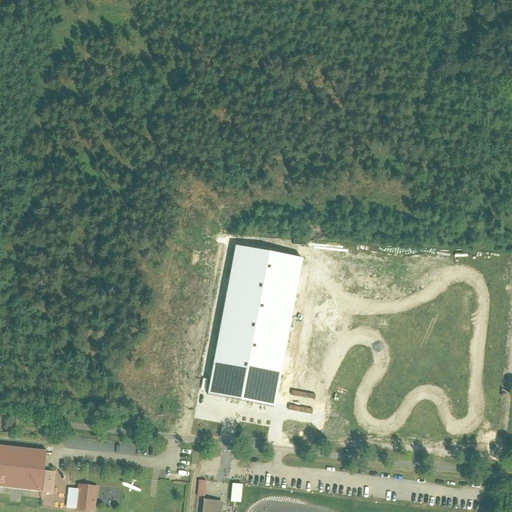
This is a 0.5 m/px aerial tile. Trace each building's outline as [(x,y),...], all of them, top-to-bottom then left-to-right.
[(226,397),(228,377),(208,375),(206,395),(226,397)] [(240,420),(250,422),(252,412),(242,411),(240,420)] [(342,425),(342,419),(318,419),(318,425),(312,425),(312,431),(338,430),(338,425),(342,425)] [(0,486),(40,491),(45,449),(0,443),(0,486)] [(199,480),(197,495),(205,495),(207,481),(199,480)] [(242,484),(231,483),(230,502),(241,503),(242,484)] [(97,487),(77,485),(75,509),(94,511),(97,487)] [(220,511),(222,500),(202,498),(200,511),(220,511)]
